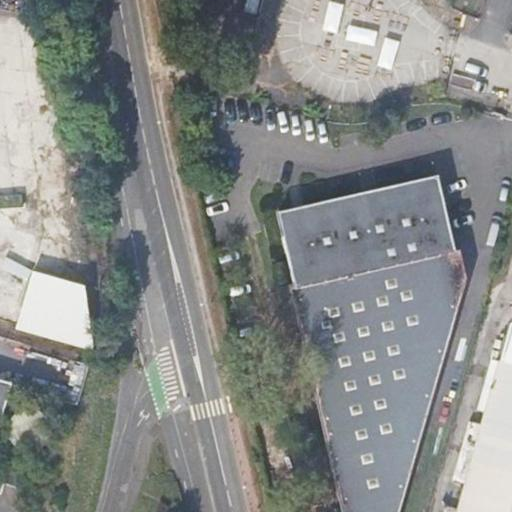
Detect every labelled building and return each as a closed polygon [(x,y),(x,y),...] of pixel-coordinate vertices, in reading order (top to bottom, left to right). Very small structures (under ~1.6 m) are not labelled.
[(395,511),(464,279),(438,180),(281,214),(347,511),(395,511)] [(90,350),(93,281),(33,272),(16,328),(90,350)] [(511,511),(511,371),(504,369),(462,511),(511,511)] [(0,435),(16,384),(0,379),(0,435)] [(44,417),(37,414),(36,413),(27,413),(20,415),(14,421),(10,428),(10,437),(12,444),(16,450),(24,454),(33,455),(40,453),(47,448),(51,440),(52,431),(50,424),(44,417)] [(0,486),(27,495),(37,466),(2,455),(0,461),(0,486)]
